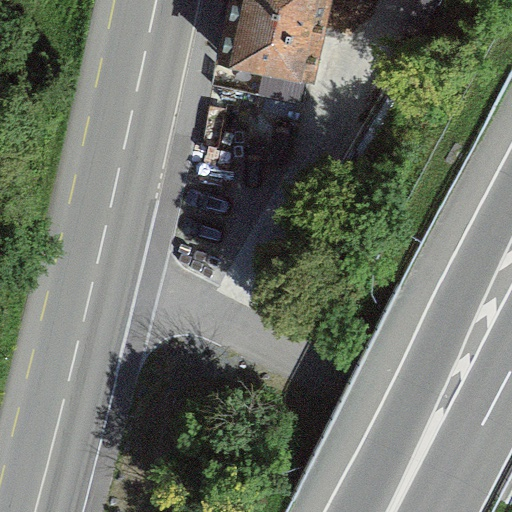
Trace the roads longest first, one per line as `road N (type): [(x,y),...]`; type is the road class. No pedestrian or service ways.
road 1 (primary): [(155,0),(32,511)]
road 2 (motorway): [(511,324),(417,511)]
